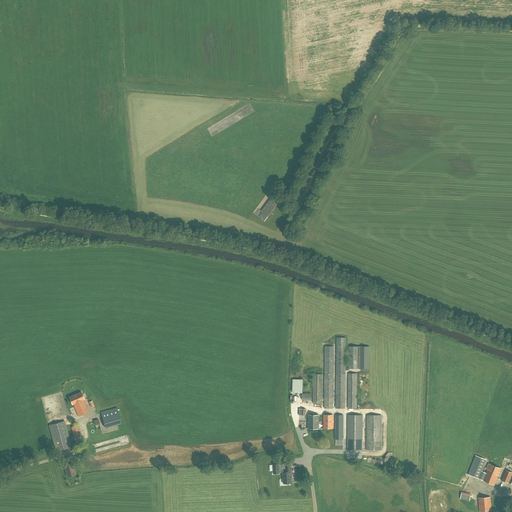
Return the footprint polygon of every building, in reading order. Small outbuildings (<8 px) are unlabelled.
[(264,221),(277,204),(272,200),(259,217),(264,221)] [(336,337),(335,408),(345,408),(346,356),(348,356),(348,369),(368,369),(368,346),(359,346),(348,346),(348,353),(346,353),(346,338),(336,337)] [(333,408),(334,346),(325,346),(324,408),(333,408)] [(85,377),(87,381),(98,377),(97,373),(85,377)] [(357,408),(357,373),(348,373),(348,408),(357,408)] [(322,403),(322,374),(313,374),(313,403),(322,403)] [(302,393),(302,392),(302,380),(293,379),(293,392),(302,393)] [(89,412),(83,400),(84,400),(81,392),(69,397),(72,405),(73,405),(78,416),(89,412)] [(105,428),(121,424),(117,407),(101,412),(105,428)] [(319,429),(319,415),(308,415),(308,429),(319,429)] [(333,429),(333,415),(323,415),(323,429),(333,429)] [(335,439),(343,439),(343,415),(335,415),(335,439)] [(362,450),(363,415),(347,415),(347,450),(362,450)] [(366,450),(381,450),(382,415),(366,415),(366,450)] [(56,452),(72,447),(65,421),(48,425),(56,452)] [(75,443),(82,442),(77,425),(71,427),(75,443)] [(485,473),(482,471),(487,460),(475,455),(468,475),(494,485),(500,473),(502,468),(488,463),(486,469),(487,469),(485,473)] [(67,477),(75,474),(73,463),(64,466),(67,477)] [(292,479),(291,463),(282,464),(282,465),(279,465),(279,464),(272,464),(273,474),(280,474),(280,472),(282,472),(283,484),(292,483),(291,479),(292,479)] [(511,472),(506,470),(501,480),(508,483),(511,484),(511,472)] [(469,501),(471,494),(461,492),(460,499),(469,501)] [(479,511),(491,510),(490,497),(478,498),(479,511)]
